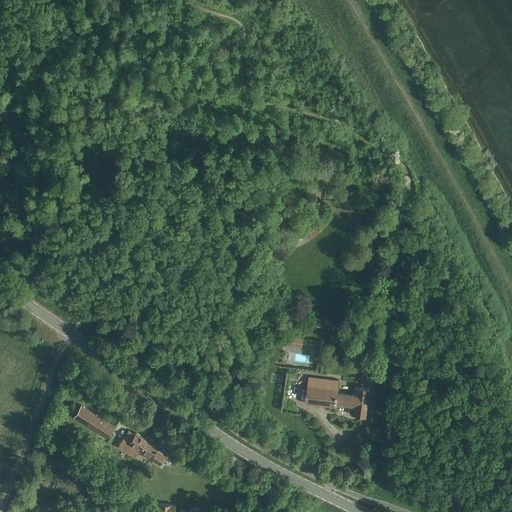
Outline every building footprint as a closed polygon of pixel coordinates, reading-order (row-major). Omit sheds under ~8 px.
[(289,336),(288,344),(301,346),(302,338),(289,336)] [(366,416),(369,388),(355,386),(354,394),(337,392),(339,380),(309,377),(306,403),(336,407),(336,404),(353,406),(352,415),(366,416)] [(81,404),(73,417),(106,437),(113,425),(81,404)] [(128,430),(118,446),(135,457),(139,451),(150,459),(158,447),(135,432),(134,434),(128,430)] [(240,487),(235,509),(242,511),(248,489),(240,487)] [(173,511),(174,504),(154,503),(153,511),(173,511)]
